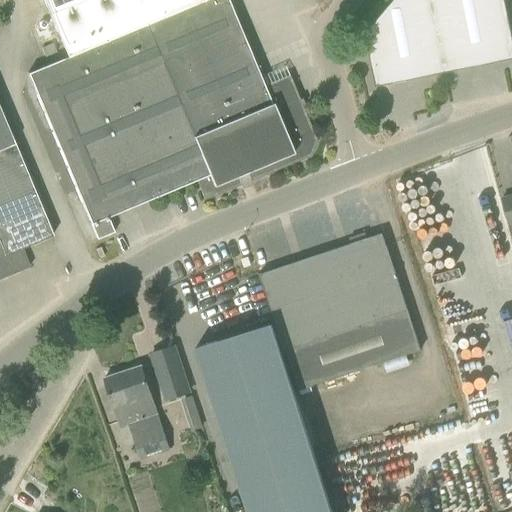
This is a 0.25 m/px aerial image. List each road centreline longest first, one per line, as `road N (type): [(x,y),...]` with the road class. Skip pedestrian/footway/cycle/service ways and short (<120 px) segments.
road 1 (unclassified): [(0,370),(195,235),(358,172)]
road 2 (unclassified): [(358,172),(321,33),(349,0)]
road 3 (unclassified): [(358,172),(511,117)]
